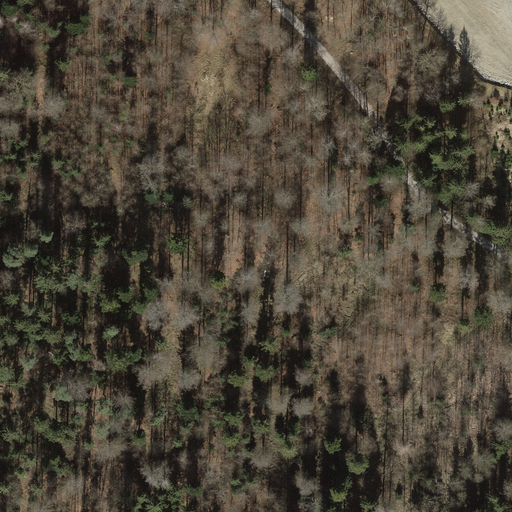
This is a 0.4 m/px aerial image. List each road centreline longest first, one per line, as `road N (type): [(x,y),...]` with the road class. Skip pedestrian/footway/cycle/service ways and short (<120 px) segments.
road 1 (track): [(270,0),(343,76),(417,179),(511,264)]
road 2 (track): [(327,511),(433,364),(511,294)]
